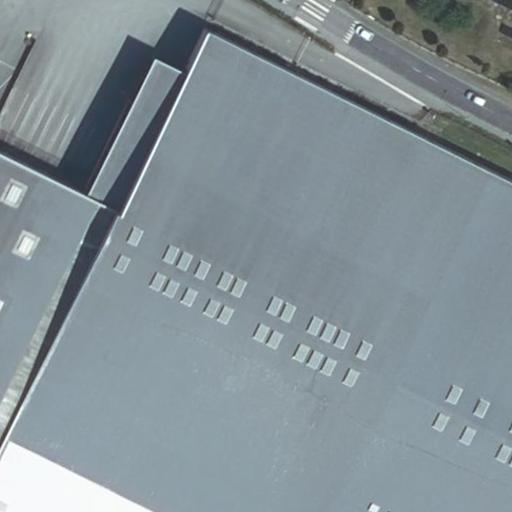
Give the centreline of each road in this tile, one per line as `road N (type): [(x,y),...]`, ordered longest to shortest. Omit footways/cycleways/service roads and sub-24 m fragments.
road 1 (tertiary): [(300,0),(366,44),(511,117)]
road 2 (unknown): [(183,0),(53,17),(0,56)]
